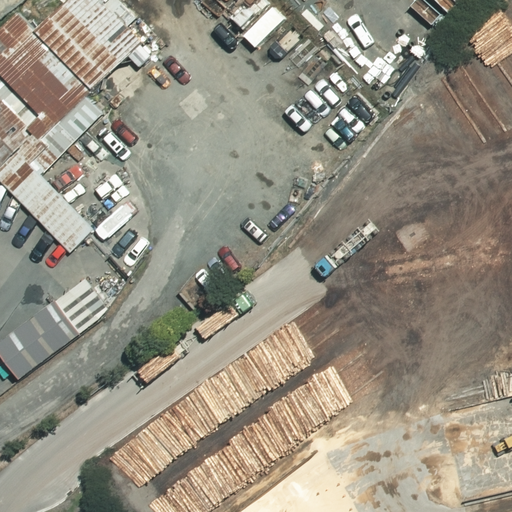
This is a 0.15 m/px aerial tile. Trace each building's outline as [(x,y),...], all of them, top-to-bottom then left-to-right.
[(80,0),(45,35),(102,93),(157,38),(119,0),(80,0)] [(45,35),(25,15),(0,40),(0,69),(47,117),(36,128),(51,144),(102,93),(45,35)] [(0,172),(3,176),(40,140),(0,98),(0,172)] [(40,140),(3,176),(1,178),(75,255),(98,233),(46,180),(63,164),(40,140)] [(117,316),(92,283),(1,351),(25,384),(117,316)]
